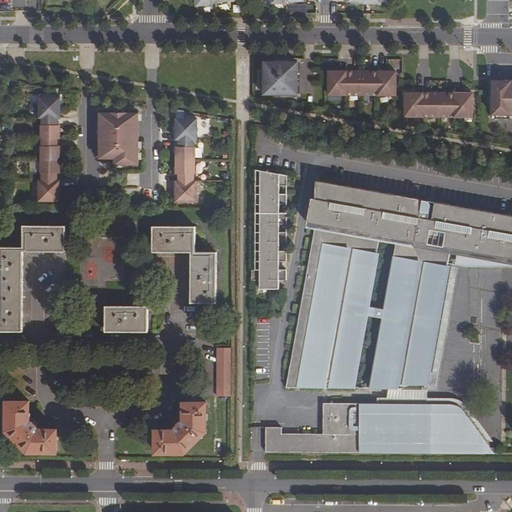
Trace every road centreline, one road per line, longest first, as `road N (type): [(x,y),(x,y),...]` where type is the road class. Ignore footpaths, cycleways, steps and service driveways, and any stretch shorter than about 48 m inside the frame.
road 1 (tertiary): [(255,486),(489,486)]
road 2 (residential): [(151,33),(325,36)]
road 3 (residential): [(325,36),(491,36)]
road 4 (residential): [(0,35),(151,33)]
road 5 (tertiary): [(106,483),(255,486)]
